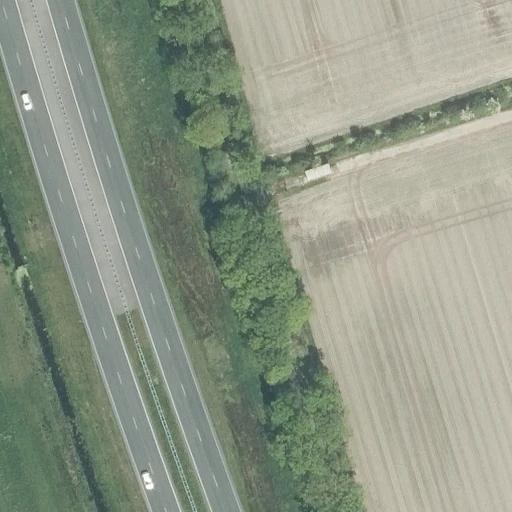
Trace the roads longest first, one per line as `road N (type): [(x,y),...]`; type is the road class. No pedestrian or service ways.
road 1 (trunk): [(225,511),(59,0)]
road 2 (trunk): [(2,0),(166,511)]
